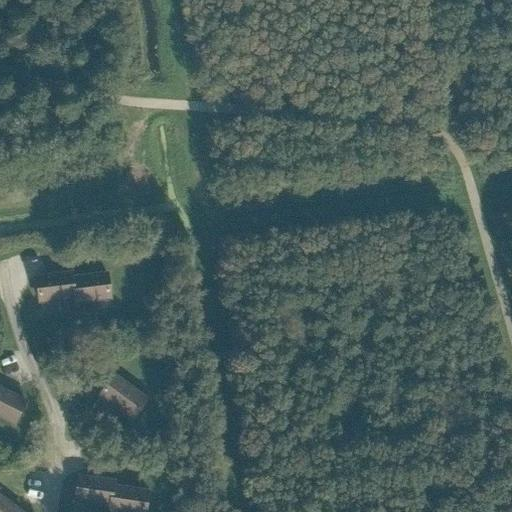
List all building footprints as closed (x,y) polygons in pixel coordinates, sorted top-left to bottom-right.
[(72,274),(38,279),(41,305),(76,300),(73,279),(72,274)] [(108,274),(73,279),(76,300),(77,304),(112,300),(108,274)] [(116,377),(100,398),(133,421),(148,401),(116,377)] [(0,388),(0,417),(14,425),(26,402),(0,388)] [(80,477),(76,502),(111,508),(114,487),(115,483),(80,477)] [(111,508),(110,511),(145,511),(149,493),(114,487),(111,508)] [(0,511),(20,511),(0,496),(0,511)]
